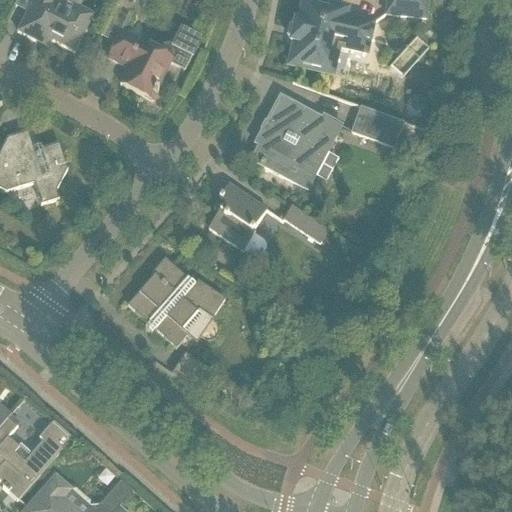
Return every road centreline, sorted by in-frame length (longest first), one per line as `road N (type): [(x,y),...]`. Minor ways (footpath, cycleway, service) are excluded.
road 1 (tertiary): [(299,511),(234,485),(27,315)]
road 2 (tertiary): [(7,332),(216,511)]
road 3 (tertiary): [(511,169),(477,256),(388,407)]
road 4 (residential): [(27,315),(157,170)]
road 5 (residential): [(157,170),(202,110),(246,0)]
road 6 (residential): [(157,170),(111,131),(0,75)]
road 7 (tertiary): [(388,407),(346,450),(314,511)]
